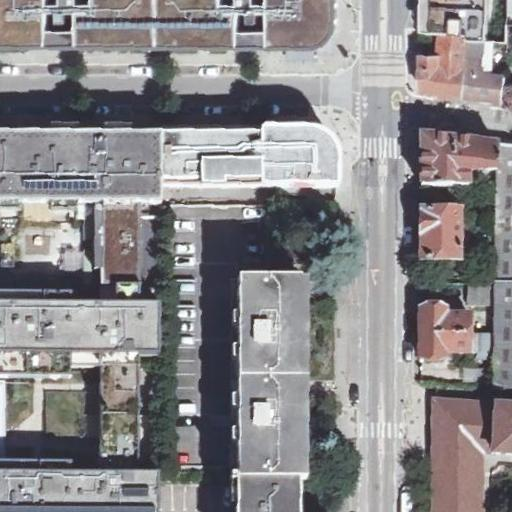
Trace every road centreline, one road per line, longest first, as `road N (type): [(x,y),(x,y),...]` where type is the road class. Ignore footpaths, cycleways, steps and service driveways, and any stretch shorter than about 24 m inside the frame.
road 1 (tertiary): [(384,511),(385,106)]
road 2 (residential): [(385,90),(0,91)]
road 3 (residential): [(511,124),(385,106)]
